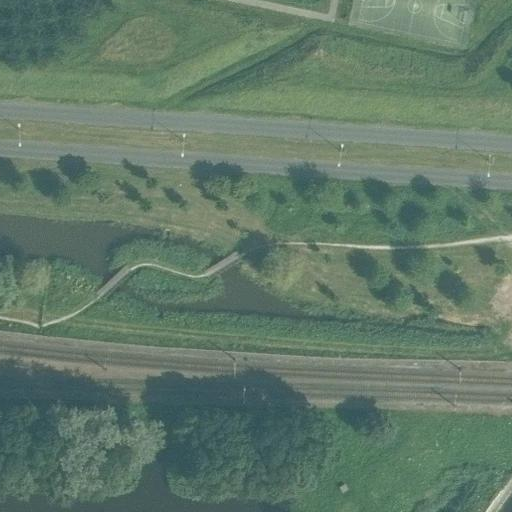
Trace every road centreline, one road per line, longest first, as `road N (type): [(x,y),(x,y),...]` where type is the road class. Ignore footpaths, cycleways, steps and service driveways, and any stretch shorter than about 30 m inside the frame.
road 1 (secondary): [(0,147),(511,181)]
road 2 (secondary): [(511,143),(0,109)]
